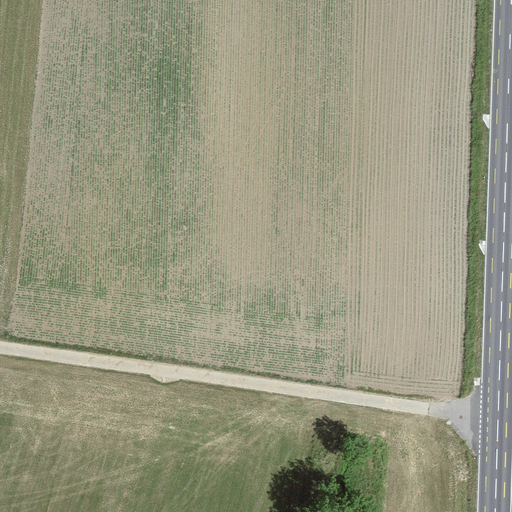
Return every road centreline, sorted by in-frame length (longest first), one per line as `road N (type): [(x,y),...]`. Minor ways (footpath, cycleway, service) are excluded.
road 1 (secondary): [(511,0),(494,511)]
road 2 (track): [(497,417),(0,351)]
